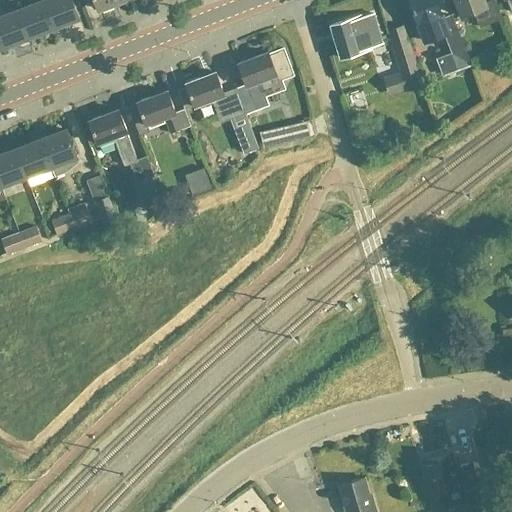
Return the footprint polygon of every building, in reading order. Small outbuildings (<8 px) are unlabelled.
[(52,29),(41,3),(40,0),(27,0),(30,7),(16,12),(27,39),(52,29)] [(69,0),(48,0),(41,3),(52,29),(77,19),(69,0)] [(123,2),(122,0),(93,0),(98,11),(123,2)] [(434,0),(407,0),(424,43),(445,35),(458,70),(470,66),(464,51),(451,17),(442,20),(434,0)] [(479,29),(501,20),(494,2),(485,5),(482,0),(453,0),(460,18),(473,13),(479,29)] [(511,0),(503,0),(504,0),(509,14),(511,13),(511,0)] [(0,18),(0,44),(1,49),(27,39),(16,12),(0,18)] [(360,21),(360,18),(350,21),(330,26),(340,60),(360,54),(359,54),(370,51),(369,48),(380,45),(372,17),(360,21)] [(389,35),(402,78),(385,83),(389,97),(420,88),(403,31),(389,35)] [(245,86),(236,90),(246,115),(268,107),(264,96),(281,89),(279,82),(293,77),(283,51),(268,56),(267,54),(237,65),(245,86)] [(246,115),(236,90),(223,95),(215,74),(185,85),(186,89),(193,107),(211,101),(220,125),(246,115)] [(186,89),(177,93),(184,111),(193,107),(186,89)] [(164,119),(170,136),(190,128),(184,111),(175,115),(166,93),(137,104),(138,108),(145,126),(164,119)] [(138,108),(129,111),(138,137),(148,133),(145,126),(138,108)] [(97,145),(98,145),(99,149),(114,144),(124,168),(137,163),(126,134),(118,112),(88,123),(97,145)] [(40,141),(50,168),(54,178),(66,174),(62,164),(76,158),(66,132),(40,141)] [(50,168),(40,141),(15,151),(25,178),(50,168)] [(15,151),(0,156),(0,187),(25,178),(15,151)] [(148,215),(167,207),(153,176),(135,183),(148,215)] [(95,204),(106,232),(119,227),(108,199),(95,204)] [(74,231),(92,224),(86,208),(68,215),(74,231)] [(74,231),(68,215),(51,222),(57,238),(74,231)] [(18,233),(24,250),(42,244),(36,227),(18,233)] [(24,250),(18,233),(0,240),(6,256),(24,250)] [(484,511),(471,464),(456,468),(452,455),(423,463),(432,494),(430,494),(435,511),(450,507),(450,506),(464,502),(466,511),(484,511)] [(374,511),(370,496),(368,497),(363,479),(339,486),(346,511),(374,511)]
